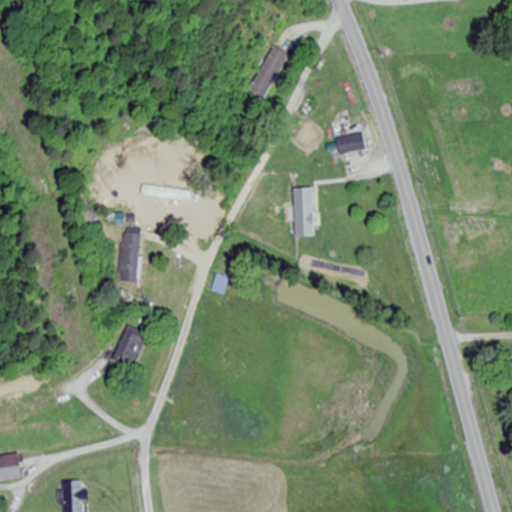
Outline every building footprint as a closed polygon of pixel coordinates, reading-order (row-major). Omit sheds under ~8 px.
[(291,56),(273,47),(249,93),(266,102),(291,56)] [(341,155),(368,152),(366,135),(339,137),(341,155)] [(317,190),(296,190),(296,237),(317,237),(317,190)] [(142,282),(144,235),(124,234),(121,281),(142,282)] [(225,296),(231,279),(218,275),(212,292),(225,296)] [(116,359),(135,368),(148,340),(129,331),(116,359)] [(0,458),(0,483),(24,480),(21,455),(0,458)] [(83,484),(66,484),(65,511),(86,511),(86,493),(83,493),(83,484)]
